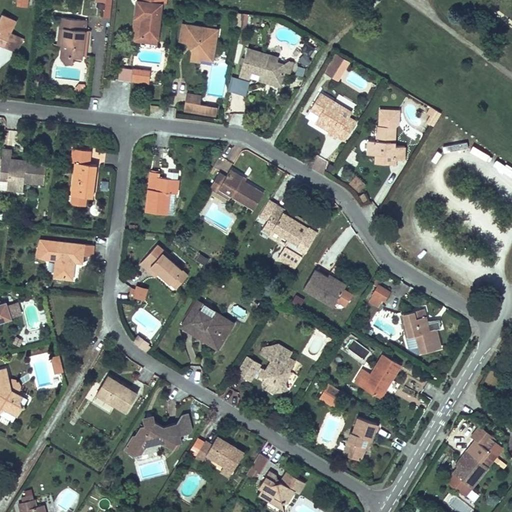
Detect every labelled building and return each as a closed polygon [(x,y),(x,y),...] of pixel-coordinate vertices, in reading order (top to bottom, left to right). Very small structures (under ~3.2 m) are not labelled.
[(111,0),(93,0),(94,0),(104,1),(102,16),(110,16),(111,0)] [(140,35),(157,36),(159,0),(165,0),(135,0),(134,16),(142,16),(140,35)] [(0,42),(10,48),(16,34),(9,30),(15,18),(1,11),(0,13),(0,42)] [(70,24),(71,15),(59,13),(56,41),(62,42),(64,24),(70,24)] [(241,28),(252,28),(252,13),(241,13),(241,28)] [(83,34),(85,16),(71,15),(70,24),(64,24),(62,42),(60,53),(64,59),(72,60),(72,55),(81,56),(82,44),(86,45),(87,34),(83,34)] [(131,40),(157,42),(157,36),(140,35),(142,16),(134,16),(133,16),(131,40)] [(185,24),(183,38),(188,47),(187,56),(195,57),(195,54),(209,56),(213,24),(186,20),(185,24)] [(177,23),(174,36),(183,38),(185,24),(177,23)] [(22,37),(16,34),(10,48),(15,50),(22,37)] [(260,74),(276,79),(280,66),(278,58),(273,57),(274,52),(244,42),(235,70),(245,73),(247,66),(259,70),(261,71),(260,74)] [(308,43),(297,61),(306,66),(317,48),(308,43)] [(338,78),(349,60),(335,50),(323,69),(338,78)] [(284,54),(278,58),(280,66),(286,68),(290,56),(284,54)] [(298,65),(296,74),(303,76),(305,67),(298,65)] [(132,67),(131,81),(149,81),(149,68),(132,67)] [(260,74),(261,71),(259,70),(257,76),(275,82),(276,79),(260,74)] [(232,76),(228,90),(246,95),(250,80),(232,76)] [(346,118),(338,113),(343,105),(320,91),(311,107),(319,112),(314,120),(329,129),(331,127),(338,131),(342,124),(350,129),(356,119),(348,114),(346,118)] [(186,92),(184,110),(206,113),(208,104),(199,103),(201,95),(186,92)] [(432,113),(435,107),(427,102),(424,108),(432,113)] [(218,106),(208,104),(206,113),(216,114),(218,106)] [(348,114),(351,109),(343,105),(338,113),(346,118),(348,114)] [(394,151),(394,156),(405,156),(406,142),(395,142),(391,142),(391,133),(395,133),(395,122),(398,122),(398,109),(388,109),(389,106),(378,106),(377,137),(371,137),(371,151),(376,151),(376,155),(385,155),(385,151),(394,151)] [(419,117),(427,121),(432,113),(424,108),(419,117)] [(336,134),(344,138),(350,129),(342,124),(338,131),(336,134)] [(12,147),(3,146),(0,168),(9,169),(8,177),(7,185),(24,187),(25,177),(44,180),(47,162),(26,159),(26,162),(11,160),(12,147)] [(70,160),(75,161),(72,192),(86,194),(93,195),(96,163),(89,162),(90,149),(72,147),(70,160)] [(216,183),(250,204),(260,189),(238,175),(239,172),(227,165),(223,171),(215,166),(205,182),(214,187),(216,183)] [(165,174),(177,175),(178,168),(166,166),(165,174)] [(9,169),(0,168),(0,169),(0,175),(8,177),(9,169)] [(164,211),(165,208),(167,188),(173,189),(175,189),(177,175),(165,174),(159,173),(160,169),(149,168),(144,208),(164,211)] [(349,181),(358,190),(365,183),(356,173),(349,181)] [(171,208),(173,189),(167,188),(165,208),(171,208)] [(86,194),(72,192),(71,201),(85,202),(86,194)] [(280,205),(264,195),(254,210),(262,215),(257,224),(265,230),(268,224),(292,239),(280,259),(290,265),(315,223),(306,217),(303,222),(279,207),(280,205)] [(57,259),(55,276),(75,278),(77,261),(85,262),(86,254),(95,255),(97,243),(87,242),(87,241),(42,237),(36,255),(48,258),(57,259)] [(161,272),(177,287),(190,272),(166,250),(167,248),(160,241),(142,262),(157,276),(161,272)] [(303,287),(333,305),(344,286),(327,276),(314,268),(303,287)] [(327,276),(344,286),(347,282),(330,271),(327,276)] [(147,298),(150,286),(138,283),(137,287),(133,286),(130,294),(147,298)] [(388,290),(378,284),(373,292),(382,297),(384,298),(388,290)] [(382,297),(373,292),(369,299),(378,304),(382,297)] [(299,307),(304,298),(296,294),(291,303),(299,307)] [(182,325),(220,349),(237,321),(199,297),(182,325)] [(416,334),(420,350),(441,345),(436,325),(429,327),(424,306),(402,311),(408,336),(416,334)] [(137,334),(133,339),(135,341),(138,344),(142,346),(145,341),(146,340),(137,334)] [(408,348),(417,351),(420,350),(416,334),(408,336),(406,336),(408,348)] [(266,376),(264,380),(267,382),(265,386),(274,392),(292,388),(295,382),(289,378),(294,369),(292,368),(298,359),(291,355),(294,349),(280,341),(265,344),(261,351),(272,358),(267,367),(262,364),(263,362),(249,353),(238,371),(253,380),(256,375),(259,377),(261,374),(266,376)] [(355,342),(351,349),(364,355),(367,348),(355,342)] [(56,358),(54,351),(45,353),(47,361),(56,358)] [(381,395),(399,363),(382,353),(371,371),(362,365),(354,379),(381,395)] [(49,371),(59,368),(56,358),(47,361),(49,371)] [(3,369),(0,369),(0,413),(12,418),(14,414),(18,408),(20,401),(15,399),(19,390),(7,385),(3,369)] [(96,390),(126,408),(137,390),(106,372),(96,390)] [(345,390),(330,381),(321,396),(336,405),(345,390)] [(133,434),(130,432),(124,442),(135,449),(139,451),(145,439),(153,437),(170,447),(173,441),(179,440),(175,421),(161,424),(153,420),(152,414),(142,417),(143,423),(139,424),(133,434)] [(362,432),(371,435),(375,420),(356,415),(352,430),(349,429),(343,452),(361,457),(365,443),(360,441),(362,432)] [(470,434),(474,438),(459,455),(463,459),(456,467),(447,478),(464,493),(504,445),(478,424),(470,434)] [(223,465),(232,470),(246,446),(219,430),(214,439),(207,435),(193,457),(201,462),(205,454),(223,465)] [(365,443),(368,444),(371,435),(362,432),(360,441),(365,443)] [(135,449),(124,442),(121,448),(132,454),(135,449)] [(267,457),(256,451),(248,465),(256,470),(258,471),(267,457)] [(463,459),(459,455),(452,464),(456,467),(463,459)] [(218,472),(228,478),(232,470),(223,465),(218,472)] [(256,470),(248,465),(244,472),(252,476),(256,470)] [(299,492),(305,480),(287,470),(281,480),(277,480),(275,472),(268,468),(258,486),(261,488),(258,494),(270,501),(274,495),(280,498),(281,503),(287,502),(294,489),(299,492)] [(274,495),(270,501),(283,509),(281,503),(280,498),(274,495)] [(32,507),(29,497),(18,500),(20,511),(42,511),(41,505),(32,507)]
